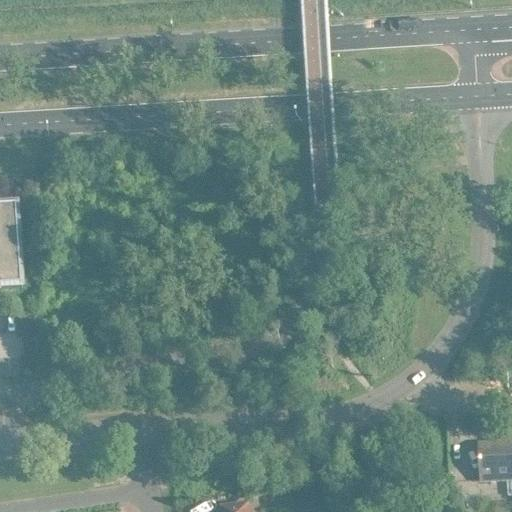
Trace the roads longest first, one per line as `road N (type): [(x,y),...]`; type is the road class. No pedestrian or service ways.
road 1 (unclassified): [(140,429),(356,410),(417,377),(453,338),(481,280),(489,236),(479,92)]
road 2 (secondary): [(0,120),(479,92)]
road 3 (secondary): [(476,25),(0,56)]
road 4 (residential): [(147,484),(0,508)]
road 5 (unclassified): [(0,438),(140,429)]
